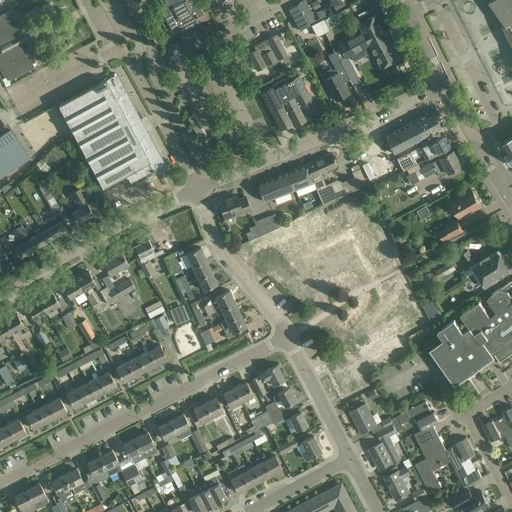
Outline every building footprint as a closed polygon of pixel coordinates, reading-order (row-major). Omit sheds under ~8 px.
[(203,13),(196,0),(165,0),(166,1),(158,5),(171,30),(177,27),(180,33),(199,23),(197,21),(196,18),(198,17),(198,16),(203,13)] [(305,0),(303,0),(299,2),(299,3),(307,19),(310,25),(316,22),(305,0)] [(321,7),(317,0),(311,3),(314,10),(321,7)] [(511,0),(491,0),(489,1),(501,18),(503,26),(506,33),(510,41),(511,43),(511,0)] [(299,3),(288,9),(297,25),(307,19),(299,3)] [(23,35),(13,15),(14,15),(11,9),(0,15),(0,47),(2,51),(0,52),(0,69),(4,77),(7,76),(10,81),(35,67),(32,62),(35,61),(27,47),(25,48),(19,37),(23,35)] [(317,12),(321,20),(326,17),(322,9),(317,12)] [(317,35),(343,23),(338,12),(312,25),(317,35)] [(362,49),(369,45),(370,44),(367,40),(383,32),(374,15),(358,23),(363,32),(333,48),(334,52),(339,60),(340,60),(362,49)] [(300,42),(313,36),(311,31),(298,38),(300,42)] [(398,59),(386,37),(383,32),(367,40),(370,44),(369,45),(381,68),(398,59)] [(287,54),(281,43),(276,34),(268,39),(269,42),(248,54),(257,71),(265,66),(267,68),(280,61),(282,66),(290,61),(286,54),(287,54)] [(343,82),(350,79),(340,61),(333,65),(335,68),(333,69),(330,68),(326,70),(325,73),(322,75),(325,79),(324,79),(328,85),(326,86),(330,95),(332,94),(336,100),(349,93),(343,82)] [(117,74),(111,77),(59,105),(103,187),(126,174),(130,183),(165,164),(147,131),(152,129),(152,130),(153,129),(147,119),(147,120),(143,123),(117,74)] [(292,123),(294,126),(319,113),(299,75),(287,81),(284,77),(271,85),(271,86),(260,92),(280,129),(292,123)] [(438,130),(441,129),(432,111),(408,123),(385,136),(394,154),(418,141),(420,140),(422,145),(430,141),(427,136),(438,130)] [(0,177),(30,158),(23,147),(10,128),(0,134),(0,177)] [(410,167),(417,164),(414,158),(423,154),(426,159),(426,160),(442,151),(451,146),(444,134),(441,135),(438,130),(427,136),(430,141),(422,145),(407,153),(396,158),(403,171),(410,167)] [(511,136),(505,140),(497,145),(501,152),(500,152),(509,167),(511,165),(511,136)] [(360,168),(380,159),(371,139),(351,147),(360,168)] [(411,186),(418,182),(437,171),(441,177),(452,170),(460,165),(452,150),(443,155),(421,169),(418,163),(417,164),(410,167),(413,172),(405,176),(411,186)] [(331,153),(306,164),(316,189),(323,205),(326,204),(332,201),(348,194),(342,182),(337,179),(326,185),(321,173),(336,166),(331,153)] [(44,172),(49,167),(41,159),(36,164),(44,172)] [(74,177),(78,168),(75,167),(76,164),(71,162),(69,164),(65,174),(74,177)] [(312,182),(309,174),(306,164),(288,171),(295,189),(312,182)] [(352,172),(354,177),(358,187),(366,183),(360,169),(352,172)] [(257,183),(260,193),(264,201),(295,189),(288,171),(257,183)] [(71,211),(78,223),(93,214),(87,203),(95,199),(86,184),(87,184),(82,176),(78,178),(82,186),(68,195),(71,202),(74,200),(78,208),(71,211)] [(4,193),(13,185),(11,181),(0,188),(4,193)] [(45,196),(51,192),(46,184),(40,187),(45,196)] [(458,196),(447,202),(450,208),(453,206),(460,218),(474,209),(475,212),(478,212),(481,210),(482,208),(480,205),(482,205),(473,190),(459,199),(458,196)] [(236,195),(218,202),(219,204),(218,205),(218,207),(218,209),(220,210),(222,211),(225,219),(251,210),(246,196),(238,199),(236,195)] [(303,205),(305,210),(312,207),(310,202),(303,205)] [(418,210),(422,218),(431,214),(427,205),(418,210)] [(63,220),(67,217),(61,207),(57,209),(63,220)] [(346,211),(308,230),(316,246),(354,227),(346,211)] [(43,221),(40,219),(36,212),(35,213),(50,239),(65,230),(59,221),(55,224),(51,217),(43,221)] [(36,235),(30,238),(36,248),(50,239),(35,213),(32,215),(36,222),(37,221),(41,228),(34,232),(36,235)] [(274,214),(262,219),(267,232),(279,227),(274,214)] [(181,236),(192,231),(186,218),(172,225),(173,227),(157,236),(167,257),(174,253),(168,240),(179,235),(181,236)] [(267,232),(262,219),(254,221),(257,229),(251,232),(254,238),(267,232)] [(443,241),(463,231),(457,219),(444,226),(445,227),(438,231),(443,241)] [(373,224),(356,231),(373,271),(391,263),(373,224)] [(4,235),(0,238),(8,252),(13,249),(12,249),(15,247),(16,248),(21,256),(36,248),(30,238),(22,226),(12,231),(17,239),(9,243),(4,235)] [(261,278),(313,254),(303,233),(251,257),(261,278)] [(134,246),(139,254),(140,257),(147,254),(152,263),(158,260),(153,250),(154,250),(148,239),(134,246)] [(186,254),(192,266),(206,259),(200,247),(186,254)] [(464,253),(476,273),(478,275),(504,258),(498,249),(486,256),(485,254),(482,256),(483,259),(476,263),(468,250),(464,253)] [(104,263),(109,271),(110,274),(111,273),(114,279),(120,276),(117,272),(122,269),(125,270),(127,268),(128,266),(127,264),(128,263),(121,252),(104,263)] [(182,270),(180,266),(174,254),(166,258),(175,274),(182,270)] [(470,277),(474,284),(481,280),(485,287),(511,270),(504,258),(478,275),(476,273),(470,277)] [(206,259),(192,266),(197,278),(212,271),(206,259)] [(142,268),(146,277),(154,273),(148,261),(141,265),(142,268)] [(452,262),(436,271),(438,274),(440,273),(441,277),(456,269),(452,262)] [(142,268),(138,271),(138,272),(142,279),(146,277),(142,268)] [(89,271),(76,279),(83,290),(92,285),(95,290),(100,287),(95,278),(93,279),(89,271)] [(212,271),(197,278),(203,289),(217,283),(212,271)] [(416,281),(420,289),(433,282),(429,274),(416,281)] [(106,286),(116,304),(116,303),(115,300),(135,288),(129,278),(115,287),(108,275),(102,278),(107,286),(106,286)] [(182,285),(188,282),(184,275),(179,277),(182,285)] [(400,278),(383,286),(401,323),(418,315),(400,278)] [(66,295),(71,304),(72,304),(77,301),(74,296),(83,290),(76,279),(63,286),(68,294),(66,295)] [(188,282),(182,285),(186,293),(192,290),(188,282)] [(454,319),(452,320),(438,331),(445,341),(434,349),(456,380),(484,360),(482,358),(489,353),(490,356),(494,353),(500,361),(511,352),(511,283),(511,284),(509,282),(492,294),(493,295),(481,304),(480,302),(461,315),(471,328),(464,333),(454,319)] [(116,304),(106,286),(100,290),(110,307),(116,304)] [(135,300),(139,297),(135,290),(131,293),(135,300)] [(235,302),(229,290),(210,299),(215,311),(221,309),(221,308),(235,302)] [(40,300),(50,317),(64,308),(59,299),(57,300),(53,293),(40,300)] [(38,317),(47,312),(50,317),(40,300),(27,308),(32,315),(30,316),(36,325),(41,322),(38,317)] [(145,308),(150,318),(165,310),(162,306),(163,305),(160,300),(145,308)] [(429,317),(431,322),(432,324),(443,317),(432,301),(424,305),(428,313),(427,314),(429,317)] [(221,309),(226,320),(241,314),(235,302),(221,308),(221,309)] [(184,308),(171,313),(176,324),(189,319),(184,308)] [(199,310),(194,312),(197,320),(203,317),(200,310),(199,310)] [(69,328),(77,324),(70,312),(62,316),(69,328)] [(28,330),(28,329),(23,321),(21,321),(17,314),(4,321),(11,333),(20,328),(23,333),(28,330)] [(155,318),(161,331),(169,327),(163,314),(155,318)] [(246,326),(241,314),(226,320),(220,323),(228,339),(234,336),(232,332),(246,326)] [(201,327),(206,324),(203,317),(197,320),(201,327)] [(78,323),(88,339),(94,335),(95,335),(85,319),(78,323)] [(2,338),(11,333),(4,321),(0,323),(0,346),(5,344),(2,338)] [(138,328),(140,334),(148,329),(144,322),(138,326),(139,328),(138,328)] [(401,324),(350,346),(357,363),(408,340),(401,324)] [(140,334),(138,328),(129,333),(132,338),(133,338),(135,341),(142,338),(140,334)] [(214,341),(208,329),(200,333),(206,345),(214,341)] [(37,334),(42,345),(49,341),(43,331),(37,334)] [(94,335),(88,339),(93,348),(99,344),(94,335)] [(115,340),(118,345),(126,341),(124,336),(115,340)] [(23,353),(28,350),(22,339),(17,342),(23,353)] [(118,345),(115,340),(107,344),(110,349),(118,345)] [(152,342),(146,345),(156,364),(167,358),(163,350),(160,344),(154,347),(152,342)] [(85,353),(93,349),(90,344),(83,348),(85,353)] [(148,350),(138,356),(145,370),(156,364),(146,345),(148,350)] [(63,362),(72,357),(67,350),(66,347),(58,352),(63,362)] [(98,350),(87,355),(90,361),(98,356),(102,363),(107,360),(101,348),(98,350)] [(343,398),(360,390),(343,353),(326,360),(343,398)] [(87,355),(87,356),(77,361),(81,370),(92,364),(90,361),(87,355)] [(28,367),(22,356),(13,360),(20,372),(28,367)] [(126,361),(134,376),(145,370),(138,356),(126,361)] [(79,366),(80,370),(81,370),(77,361),(66,367),(69,372),(79,366)] [(123,382),(134,376),(126,361),(115,367),(118,373),(123,382)] [(269,377),(273,385),(279,382),(285,379),(277,364),(266,370),(259,374),(263,380),(269,377)] [(0,367),(0,373),(7,385),(15,381),(5,365),(0,367)] [(55,372),(58,377),(69,372),(66,367),(55,372)] [(116,385),(112,376),(109,371),(104,373),(102,369),(96,372),(106,391),(116,385)] [(95,396),(106,391),(96,372),(92,374),(94,379),(87,382),(95,396)] [(37,381),(39,386),(53,379),(51,375),(45,377),(39,380),(37,381)] [(251,380),(260,396),(266,392),(258,377),(251,380)] [(26,387),(28,392),(30,395),(41,390),(39,386),(37,381),(31,384),(26,387)] [(84,402),(95,396),(87,382),(77,387),(84,402)] [(256,401),(246,382),(235,387),(242,401),(247,398),(250,404),(256,401)] [(28,392),(26,387),(11,394),(13,399),(28,392)] [(84,402),(77,387),(66,393),(69,398),(74,407),(84,402)] [(235,387),(223,393),(230,407),(242,401),(235,387)] [(283,390),(280,392),(278,393),(273,396),(276,402),(281,399),(285,406),(295,400),(289,387),(283,390)] [(0,399),(0,409),(1,412),(0,409),(0,406),(13,399),(11,394),(0,399)] [(47,400),(48,403),(55,417),(67,411),(62,402),(59,397),(53,400),(51,398),(47,400)] [(205,403),(212,417),(223,411),(216,397),(205,403)] [(414,434),(439,421),(434,411),(432,412),(426,401),(398,415),(398,416),(391,419),(394,424),(397,432),(402,429),(403,425),(402,423),(414,417),(418,425),(420,424),(423,429),(414,434)] [(37,408),(44,423),(55,417),(48,403),(37,408)] [(212,417),(205,403),(193,408),(201,422),(212,417)] [(361,433),(370,428),(377,425),(366,403),(350,411),(361,433)] [(271,419),(285,412),(282,405),(268,412),(267,410),(271,419)] [(511,406),(503,411),(505,416),(511,428),(511,406)] [(25,422),(29,420),(33,428),(44,423),(37,408),(31,412),(29,408),(24,411),(26,414),(22,416),(25,422)] [(254,425),(256,430),(265,425),(266,426),(273,422),(271,419),(267,410),(262,412),(261,410),(254,414),(255,416),(251,419),(254,425)] [(297,430),(299,429),(308,425),(301,411),(290,417),(297,430)] [(273,423),(274,425),(288,418),(285,412),(271,419),(273,422),(266,426),(273,423)] [(177,432),(177,433),(180,438),(191,433),(200,452),(207,449),(197,429),(191,432),(189,427),(189,426),(183,414),(171,420),(177,432)] [(390,416),(378,422),(382,429),(394,424),(391,419),(390,416)] [(511,428),(505,416),(494,421),(493,419),(482,424),(491,441),(497,438),(498,440),(506,436),(511,448),(511,447),(511,428)] [(6,422),(8,424),(15,438),(26,432),(21,423),(19,418),(13,421),(12,419),(6,422)] [(165,439),(177,433),(177,432),(171,420),(158,426),(165,439)] [(439,421),(414,434),(418,441),(420,440),(429,457),(415,464),(430,492),(441,486),(432,468),(442,463),(440,460),(448,456),(448,455),(449,455),(446,450),(439,436),(436,437),(434,433),(437,431),(433,425),(439,421)] [(0,428),(0,436),(4,444),(15,438),(8,424),(0,428)] [(397,432),(394,424),(377,433),(382,442),(370,449),(380,468),(391,462),(392,463),(401,458),(390,436),(397,432)] [(254,425),(246,430),(248,434),(256,430),(254,425)] [(148,432),(135,438),(145,457),(146,457),(155,452),(157,451),(153,444),(154,444),(148,432)] [(259,432),(258,433),(251,436),(253,440),(261,436),(259,432)] [(226,445),(235,441),(232,436),(224,441),(226,445)] [(239,442),(244,450),(253,445),(251,441),(253,440),(251,436),(239,442)] [(313,436),(301,442),(300,443),(304,451),(302,453),(305,459),(321,451),(313,436)] [(408,437),(404,440),(407,446),(412,443),(408,437)] [(464,487),(473,481),(482,477),(478,469),(476,470),(469,456),(475,453),(466,437),(456,442),(457,444),(446,450),(449,455),(448,455),(448,456),(464,487)] [(133,463),(138,460),(139,461),(145,457),(135,438),(123,445),(129,457),(133,463)] [(296,438),(277,448),(280,454),(299,444),(296,438)] [(226,445),(224,441),(217,445),(219,449),(226,445)] [(239,442),(229,448),(231,453),(232,453),(235,459),(241,456),(239,453),(244,450),(239,442)] [(180,463),(169,443),(162,447),(168,458),(167,458),(172,467),(180,463)] [(225,456),(230,454),(231,453),(229,448),(222,451),(225,456)] [(109,475),(116,471),(121,469),(118,462),(112,450),(100,456),(109,475)] [(275,455),(264,461),(271,475),(282,469),(275,455)] [(87,463),(92,472),(93,475),(94,475),(97,481),(109,475),(100,456),(87,463)] [(167,476),(170,474),(171,474),(175,472),(172,467),(167,458),(160,462),(165,472),(167,476)] [(408,458),(403,461),(406,467),(406,468),(412,465),(408,458)] [(260,481),(271,475),(264,461),(252,467),(260,481)] [(249,486),(260,481),(252,467),(247,470),(243,464),(238,466),(241,473),(249,486)] [(128,468),(140,490),(145,487),(134,465),(128,468)] [(396,499),(405,494),(410,491),(402,478),(410,474),(406,468),(406,467),(399,471),(399,470),(385,477),(396,499)] [(74,493),(89,485),(85,477),(82,479),(77,468),(64,475),(74,493)] [(134,493),(140,490),(128,468),(122,471),(130,485),(134,493)] [(238,492),(249,486),(241,473),(230,478),(238,492)] [(173,480),(170,474),(167,476),(162,479),(157,481),(158,482),(154,484),(157,488),(160,487),(160,486),(173,480)] [(227,498),(223,491),(227,489),(220,474),(205,481),(217,503),(227,498)] [(64,475),(52,481),(56,490),(58,493),(62,500),(74,494),(74,493),(70,487),(64,475)] [(207,508),(217,503),(205,481),(205,482),(208,488),(199,493),(207,508)] [(36,508),(43,505),(49,502),(45,495),(39,483),(26,490),(32,502),(36,508)] [(92,486),(102,505),(106,503),(104,498),(106,497),(99,483),(92,486)] [(322,511),(333,506),(336,511),(356,511),(341,483),(331,488),(332,491),(328,493),(326,490),(285,511),(322,511)] [(178,488),(181,494),(184,499),(185,502),(190,511),(189,509),(193,506),(196,511),(199,511),(207,508),(199,493),(195,486),(187,491),(184,485),(178,488)] [(147,496),(155,492),(153,487),(144,491),(149,501),(147,496)] [(427,493),(423,487),(412,493),(415,499),(427,493)] [(479,511),(490,505),(489,503),(490,501),(487,496),(485,496),(482,491),(473,496),(468,488),(451,498),(458,509),(459,511),(479,511)] [(26,490),(14,496),(20,508),(21,507),(23,511),(29,511),(30,511),(26,505),(32,502),(26,490)] [(150,502),(149,501),(144,491),(135,496),(141,506),(150,502)] [(83,511),(98,511),(104,509),(101,503),(83,511)] [(113,508),(115,511),(116,511),(124,508),(121,503),(113,508)]
